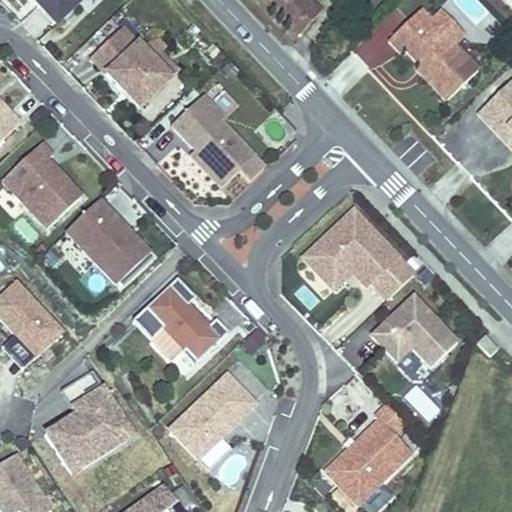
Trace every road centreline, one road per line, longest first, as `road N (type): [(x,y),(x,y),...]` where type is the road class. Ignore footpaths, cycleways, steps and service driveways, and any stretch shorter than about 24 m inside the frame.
road 1 (residential): [(190,225),(0,35)]
road 2 (residential): [(265,511),(303,410),(308,369),(296,337),(255,293)]
road 3 (unclassified): [(511,307),(364,153)]
road 4 (residential): [(339,127),(242,219),(208,229),(190,225)]
road 5 (residential): [(255,293),(265,244),(364,153)]
road 6 (unclassified): [(339,127),(218,0)]
